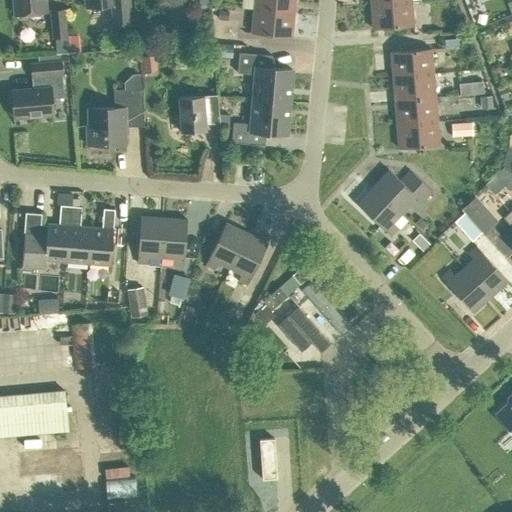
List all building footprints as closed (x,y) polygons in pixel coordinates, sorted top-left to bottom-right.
[(46,11),(44,0),(13,0),(15,14),(46,11)] [(111,5),(113,25),(131,23),(129,0),(84,0),(86,7),(111,5)] [(209,10),(208,0),(198,0),(199,10),(209,10)] [(254,0),(254,8),(293,12),(294,0),(254,0)] [(371,4),(373,29),(413,26),(411,1),(371,4)] [(293,12),(254,8),(251,33),(291,37),(293,12)] [(50,10),(53,37),(67,36),(64,9),(50,10)] [(241,42),(241,20),(220,20),(219,42),(241,42)] [(457,39),(444,40),(444,48),(458,47),(457,39)] [(231,57),(232,45),(216,44),(215,56),(231,57)] [(391,51),(393,76),(433,73),(431,48),(391,51)] [(253,99),(289,102),(292,69),(271,67),(272,55),(239,52),(237,72),(255,74),(253,99)] [(11,90),(13,117),(53,113),(52,98),(64,97),(61,61),(31,64),(32,76),(36,76),(37,88),(11,90)] [(393,76),(395,100),(434,97),(433,73),(393,76)] [(86,126),(86,145),(126,144),(125,118),(143,118),(143,88),(113,89),(114,107),(88,108),(88,126),(86,126)] [(218,94),(178,97),(181,132),(206,130),(205,124),(219,123),(218,94)] [(490,95),(477,96),(478,109),(490,108),(490,95)] [(395,100),(397,124),(436,120),(434,97),(395,100)] [(231,142),(264,145),(265,132),(286,134),(289,102),(253,99),(251,124),(233,122),(231,142)] [(397,124),(399,148),(438,145),(436,120),(397,124)] [(450,121),(451,135),(472,134),(471,120),(450,121)] [(372,186),(401,213),(410,204),(415,209),(432,191),(410,170),(400,180),(388,169),(372,186)] [(511,174),(503,169),(496,179),(511,189),(511,174)] [(392,223),(401,213),(372,186),(356,203),(390,235),(398,227),(392,223)] [(466,214),(488,238),(498,229),(476,204),(466,214)] [(55,224),(52,260),(81,262),(83,226),(80,226),(81,206),(60,205),(58,224),(55,224)] [(83,226),(81,262),(110,265),(114,209),(103,208),(101,228),(83,226)] [(501,236),(511,247),(511,214),(509,211),(503,217),(511,227),(501,236)] [(22,267),(45,268),(45,259),(52,260),(55,224),(47,223),(46,228),(40,228),(41,213),(25,212),(23,234),(24,234),(22,267)] [(160,257),(163,217),(140,215),(137,262),(147,263),(148,256),(160,257)] [(172,265),(183,266),(187,219),(163,217),(160,257),(173,258),(172,265)] [(229,268),(246,232),(225,222),(205,264),(215,269),(218,262),(229,268)] [(470,223),(461,231),(469,241),(479,232),(470,223)] [(237,280),(247,285),(267,242),(246,232),(229,268),(241,273),(237,280)] [(463,267),(490,296),(507,281),(476,246),(468,253),(473,258),(463,267)] [(315,268),(307,259),(291,273),(299,283),(315,268)] [(441,277),(473,312),(490,296),(463,267),(454,275),(449,270),(441,277)] [(191,278),(175,274),(170,294),(186,299),(191,278)] [(304,286),(343,330),(354,320),(332,296),(340,289),(331,279),(323,285),(315,276),(304,286)] [(147,313),(142,284),(126,287),(130,316),(147,313)] [(286,294),(278,285),(262,299),(265,302),(270,308),(286,294)] [(108,304),(120,305),(121,290),(110,289),(108,304)] [(4,298),(2,312),(12,313),(14,299),(4,298)] [(331,342),(291,298),(281,307),(287,315),(277,324),(301,350),(310,341),(320,352),(331,342)] [(237,301),(226,323),(238,328),(248,307),(237,301)] [(274,313),(270,308),(265,302),(254,312),(264,323),(274,313)] [(195,317),(198,308),(187,305),(185,314),(195,317)] [(68,324),(73,367),(95,365),(90,321),(68,324)] [(0,436),(71,432),(69,390),(0,394),(0,436)] [(511,403),(506,403),(495,414),(511,432),(511,403)] [(273,438),(259,439),(262,479),(276,478),(277,478),(273,438)] [(397,503),(404,511),(447,511),(474,489),(448,459),(397,503)] [(135,476),(105,478),(106,499),(137,497),(135,476)]
